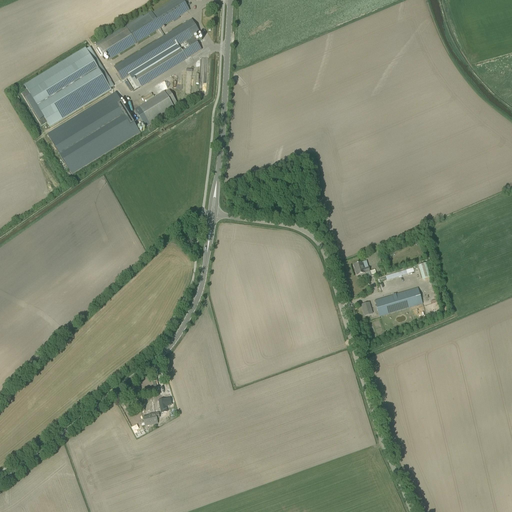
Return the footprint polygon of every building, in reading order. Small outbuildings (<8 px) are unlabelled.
[(101,47),(99,49),(103,55),(105,53),(109,60),(136,43),(185,13),(189,11),(182,0),(173,0),(127,29),(100,45),(101,47)] [(187,22),(114,68),(123,82),(126,80),(133,92),(140,88),(197,53),(201,50),(193,37),(199,33),(191,20),(187,22)] [(27,90),(22,94),(42,126),(47,123),(50,128),(111,90),(110,89),(114,86),(90,48),(86,50),(85,48),(24,86),(27,90)] [(175,110),(173,107),(177,104),(169,91),(165,93),(164,92),(139,108),(149,125),(175,110)] [(47,135),(72,175),(140,133),(115,93),(47,135)] [(310,160),(314,176),(320,174),(315,158),(310,160)] [(358,264),(354,265),(357,276),(361,274),(364,273),(369,271),(368,268),(366,261),(361,263),(358,264)] [(413,269),(385,275),(386,279),(414,273),(413,269)] [(375,301),(379,317),(422,304),(418,288),(375,301)] [(361,305),(365,316),(372,314),(369,304),(369,303),(361,305)] [(160,412),(161,414),(167,412),(166,407),(171,406),(170,398),(158,400),(159,406),(160,412)] [(143,420),(144,420),(144,422),(141,422),(142,426),(145,425),(145,426),(158,423),(157,419),(159,418),(158,413),(150,415),(151,416),(143,418),(143,420)]
